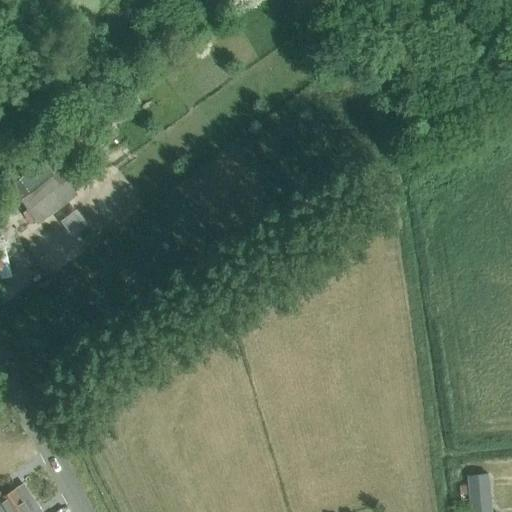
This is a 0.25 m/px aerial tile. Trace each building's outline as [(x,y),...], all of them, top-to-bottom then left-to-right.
[(60,170),(66,166),(56,152),(5,189),(15,203),(19,200),(34,221),(75,191),(60,170)] [(79,206),(53,222),(73,256),(90,245),(80,228),(89,223),(79,206)] [(27,282),(61,268),(56,255),(33,265),(29,256),(18,261),(27,282)] [(491,511),(488,474),(468,476),(468,484),(459,485),(461,511),(491,511)] [(0,511),(32,511),(17,488),(0,498),(0,511)]
